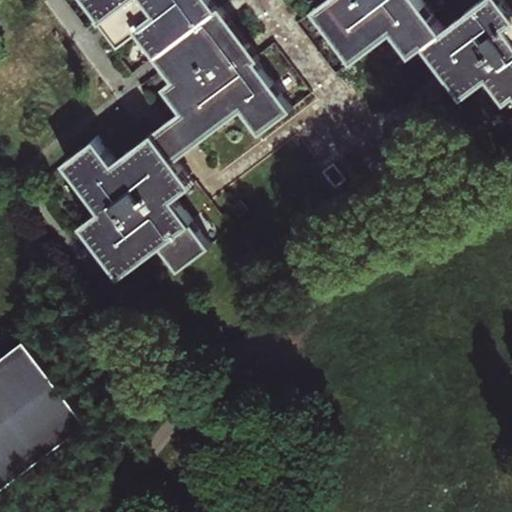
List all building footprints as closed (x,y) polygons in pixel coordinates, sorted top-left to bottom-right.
[(174,195),(194,180),(176,156),(188,147),(244,106),(261,129),(292,107),(256,58),(260,55),(228,12),(223,5),(219,8),(212,0),(90,0),(122,41),(139,29),(163,60),(176,77),(166,84),(184,108),(167,121),(117,160),(99,137),(69,160),(104,208),(85,223),(123,272),(163,243),(181,266),(211,243),(174,195)] [(423,0),(327,0),(318,7),(356,57),(396,29),(414,52),(427,43),(466,93),(491,75),(509,99),(511,96),(511,8),(505,0),(485,0),(446,30),(423,0)] [(336,184),(344,178),(334,163),(326,170),(336,184)] [(248,209),(241,200),(233,206),(240,215),(248,209)] [(0,486),(88,420),(25,338),(0,357),(0,486)]
